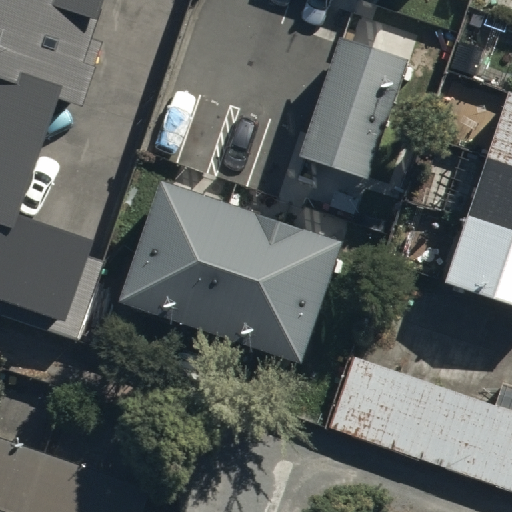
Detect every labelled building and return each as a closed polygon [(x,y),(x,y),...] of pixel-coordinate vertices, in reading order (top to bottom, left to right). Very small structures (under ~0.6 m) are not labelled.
[(0,0),(0,298),(72,322),(103,231),(31,208),(68,98),(82,103),(116,0),(0,0)] [(345,30),(304,148),(370,171),(416,37),(359,17),(353,33),(345,30)] [(511,89),(510,89),(447,280),(511,301),(511,89)] [(166,172),(125,294),(302,357),(345,236),(166,172)] [(339,426),(511,486),(511,413),(362,361),(339,426)] [(0,511),(129,511),(138,485),(0,439),(0,511)]
